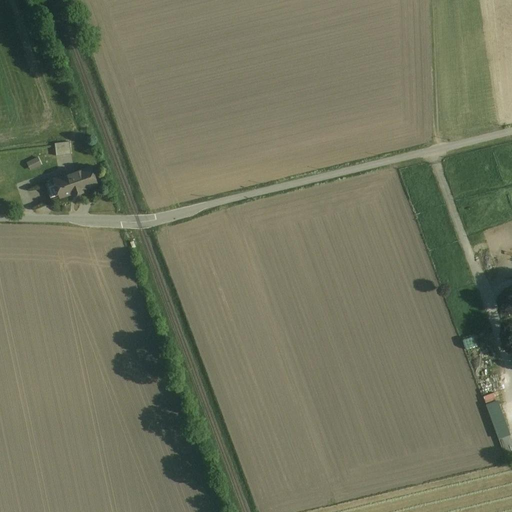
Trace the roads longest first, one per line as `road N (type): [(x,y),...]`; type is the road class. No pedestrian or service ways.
road 1 (unclassified): [(0,219),(137,222),(511,132)]
road 2 (track): [(432,0),(437,150)]
